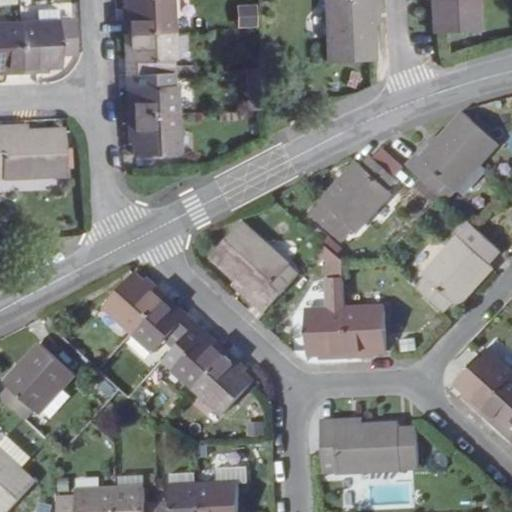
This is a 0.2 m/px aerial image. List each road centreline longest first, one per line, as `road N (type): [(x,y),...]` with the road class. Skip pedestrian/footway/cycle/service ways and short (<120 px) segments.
road 1 (residential): [(143,235),(414,101)]
road 2 (residential): [(143,235),(291,391)]
road 3 (residential): [(131,241),(103,191),(98,94)]
road 4 (residential): [(0,312),(131,241)]
road 5 (residential): [(511,280),(417,381)]
road 6 (residential): [(511,474),(417,381)]
road 7 (residential): [(417,381),(291,391)]
road 8 (residential): [(291,391),(296,511)]
